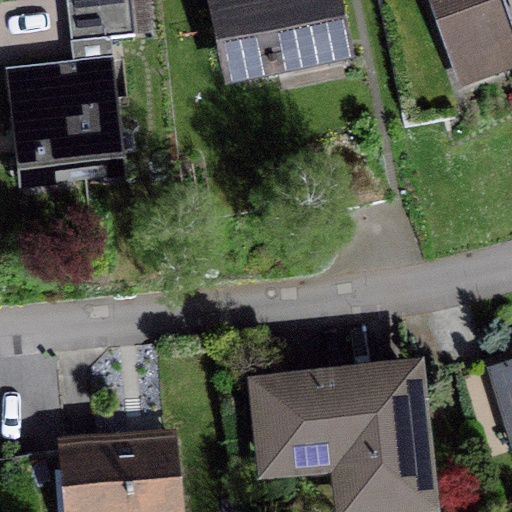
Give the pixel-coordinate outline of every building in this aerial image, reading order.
[(201,0),(217,84),(355,59),(344,0),(201,0)] [(511,0),(427,0),(460,89),(511,70),(511,0)] [(7,68),(19,195),(130,185),(119,58),(7,68)] [(511,361),(486,370),(511,446),(511,361)] [(332,511),(436,511),(424,374),(251,390),(261,487),(330,480),(332,511)] [(71,511),(183,511),(179,449),(68,456),(71,511)]
